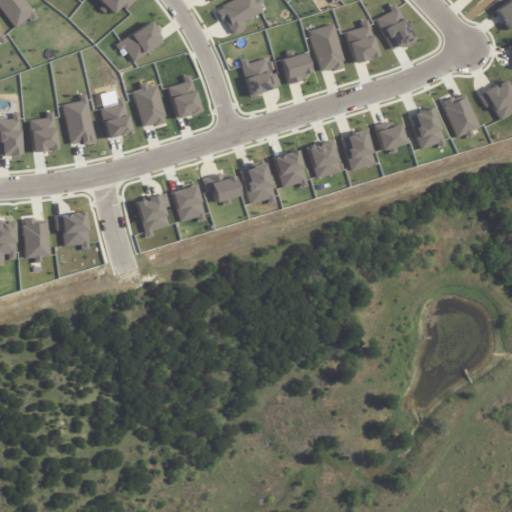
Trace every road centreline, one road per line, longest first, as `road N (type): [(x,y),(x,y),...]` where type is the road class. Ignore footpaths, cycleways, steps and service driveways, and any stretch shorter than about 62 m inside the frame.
road 1 (residential): [(0,187),(97,171),(228,133),(401,80),(469,45)]
road 2 (residential): [(173,0),(211,66),(228,133)]
